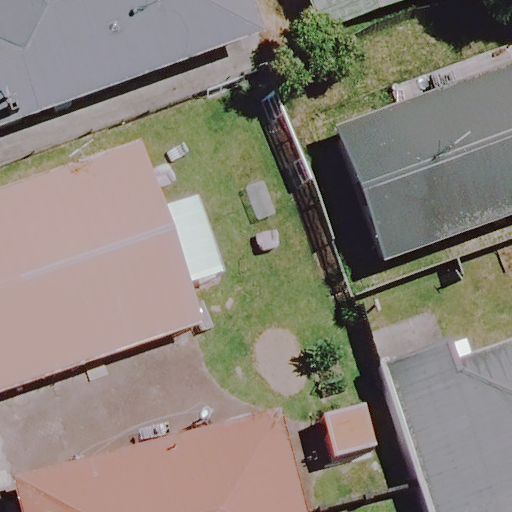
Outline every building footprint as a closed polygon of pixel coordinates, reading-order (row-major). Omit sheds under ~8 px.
[(0,0),(0,143),(244,59),(223,0),(0,0)] [(427,7),(424,0),(298,0),(318,50),(427,7)] [(511,229),(511,78),(366,132),(415,265),(511,229)] [(0,404),(189,342),(129,163),(0,206),(0,404)] [(511,511),(511,356),(462,374),(440,311),(366,336),(425,511),(511,511)] [(283,511),(255,410),(185,430),(0,481),(0,505),(1,511),(283,511)]
